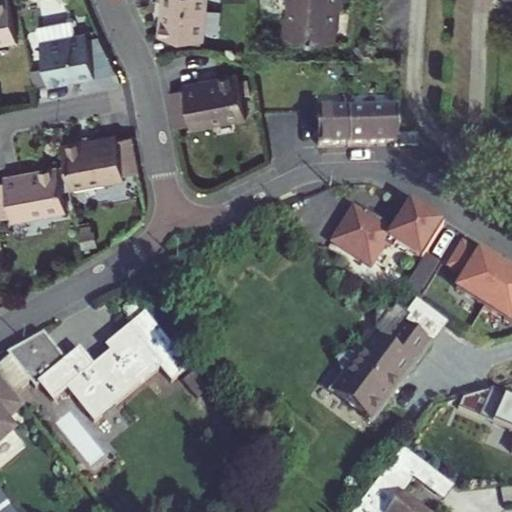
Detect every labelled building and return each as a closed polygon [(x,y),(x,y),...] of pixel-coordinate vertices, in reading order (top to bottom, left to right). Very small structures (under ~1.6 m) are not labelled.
[(0,0),(0,41),(18,38),(11,0),(0,0)] [(161,0),(158,33),(200,38),(204,0),(161,0)] [(345,0),(297,0),(296,17),(289,16),(287,37),(332,42),(335,10),(344,11),(345,0)] [(42,39),(49,83),(95,75),(88,31),(74,33),(72,23),(76,22),(75,18),(72,15),(67,16),(68,20),(39,25),(42,39)] [(184,86),(167,88),(174,125),(191,121),(191,126),(242,117),(234,72),(183,80),(184,86)] [(317,113),(318,145),(398,143),(397,111),(317,113)] [(58,137),(67,184),(127,174),(126,168),(135,166),(129,130),(115,132),(114,127),(58,137)] [(417,136),(399,137),(399,144),(399,146),(411,145),(411,146),(417,146),(417,136)] [(0,177),(0,215),(8,214),(9,219),(59,210),(51,164),(0,173),(0,177),(0,178),(0,177)] [(420,263),(442,228),(408,207),(392,232),(363,214),(361,218),(351,211),(329,246),(369,271),(383,248),(390,252),(394,246),(420,263)] [(453,291),(482,309),(505,273),(461,245),(445,270),(461,279),(453,291)] [(511,277),(505,273),(482,309),(511,327),(511,325),(511,277)] [(404,326),(429,345),(445,324),(419,305),(409,319),(404,326)] [(331,393),(370,423),(429,345),(404,326),(409,319),(395,308),(389,316),(387,315),(374,331),(376,333),(361,353),(358,349),(338,360),(344,375),(331,393)] [(64,362),(42,335),(5,355),(7,358),(29,383),(34,390),(38,387),(51,403),(66,391),(93,424),(158,370),(170,384),(186,370),(143,316),(104,348),(108,354),(101,360),(104,364),(97,369),(94,366),(92,367),(78,350),(64,362)] [(7,358),(0,364),(0,381),(12,397),(29,383),(7,358)] [(0,442),(11,433),(3,424),(22,408),(12,397),(0,381),(0,442)] [(477,397),(469,414),(511,433),(511,453),(511,455),(511,454),(511,402),(493,393),(477,397)] [(467,400),(462,411),(469,414),(477,397),(467,400)] [(401,452),(355,511),(421,511),(402,497),(414,482),(421,488),(431,474),(401,452)] [(453,491),(431,474),(421,488),(443,505),(453,491)] [(12,511),(0,496),(0,511),(12,511)]
